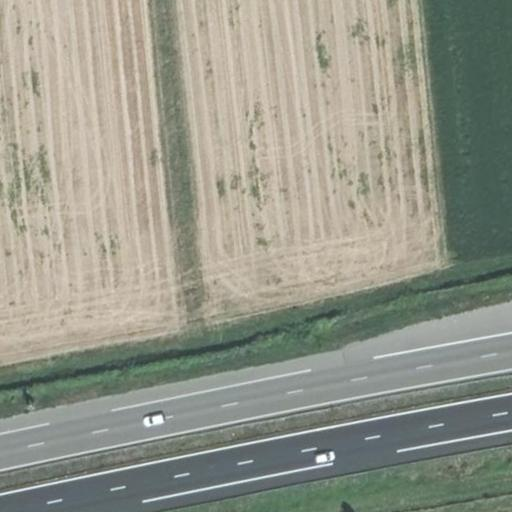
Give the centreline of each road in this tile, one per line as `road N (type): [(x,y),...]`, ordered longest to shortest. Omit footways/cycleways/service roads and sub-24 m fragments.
road 1 (trunk): [(511,350),(0,452)]
road 2 (trunk): [(10,511),(511,414)]
road 3 (track): [(282,511),(511,464)]
